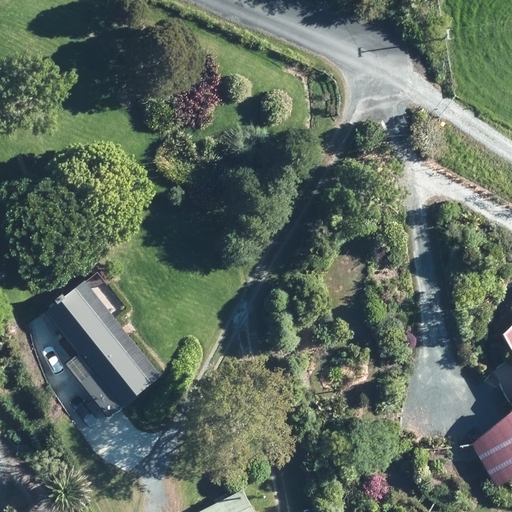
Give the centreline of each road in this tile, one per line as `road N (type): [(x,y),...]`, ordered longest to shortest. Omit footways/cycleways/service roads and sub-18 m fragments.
road 1 (unclassified): [(378,87),(379,65),(230,0)]
road 2 (track): [(511,171),(457,144),(378,87)]
